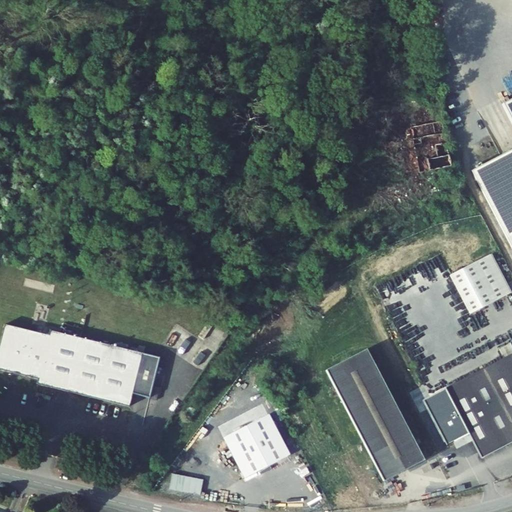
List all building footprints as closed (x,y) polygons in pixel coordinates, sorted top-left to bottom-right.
[(400,90),(363,96),(366,115),(403,109),(400,90)] [(420,125),(410,127),(413,144),(423,142),(422,138),(439,135),(440,143),(435,144),(438,156),(416,160),(418,172),(451,167),(440,112),(419,116),(420,125)] [(420,125),(419,116),(408,118),(410,127),(420,125)] [(475,149),(479,158),(495,151),(491,142),(475,149)] [(511,159),(479,177),(511,241),(511,159)] [(452,280),(473,318),(511,298),(511,292),(494,258),(452,280)] [(45,385),(125,404),(137,350),(58,332),(56,338),(12,327),(2,371),(46,381),(45,385)] [(368,351),(328,373),(386,483),(439,482),(368,351)] [(511,355),(449,389),(485,459),(511,445),(511,355)] [(223,438),(244,479),(287,455),(267,415),(223,438)] [(172,473),(168,489),(199,495),(203,479),(172,473)]
